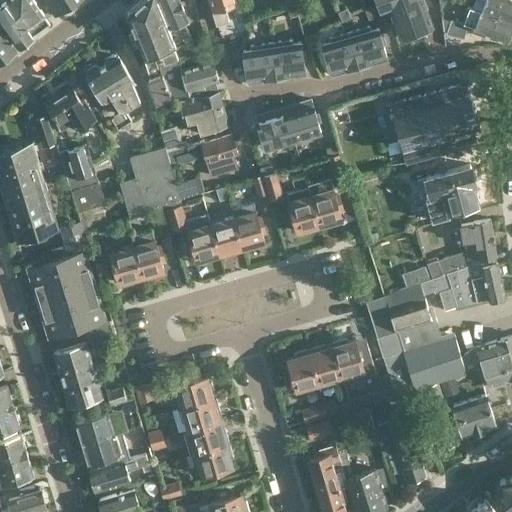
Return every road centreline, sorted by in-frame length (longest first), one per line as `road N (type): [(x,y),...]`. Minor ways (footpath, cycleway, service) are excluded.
road 1 (residential): [(243,331),(322,308),(312,270),(152,316)]
road 2 (residential): [(232,95),(327,88),(451,52),(511,52)]
road 3 (residential): [(72,511),(0,278)]
road 4 (residential): [(293,511),(243,331)]
road 5 (residential): [(0,78),(106,0)]
road 6 (residential): [(152,316),(162,354),(243,331)]
